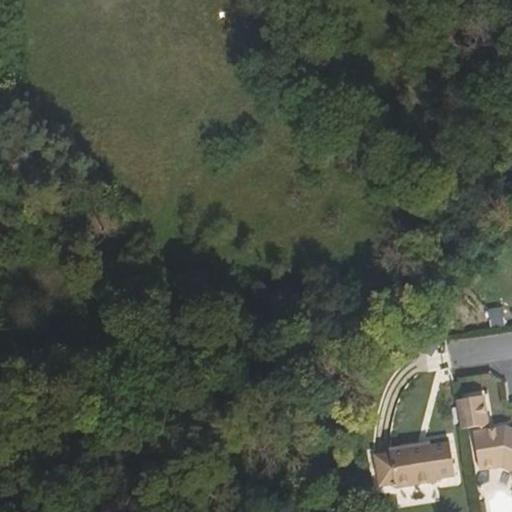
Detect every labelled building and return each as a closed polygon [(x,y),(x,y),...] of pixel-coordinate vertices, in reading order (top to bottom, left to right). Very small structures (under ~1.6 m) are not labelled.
[(150,314),(181,331),(188,316),(156,298),(150,314)] [(196,339),(198,335),(202,325),(188,316),(181,331),(196,339)] [(232,356),(238,343),(202,325),(198,335),(232,356)] [(511,427),(506,425),(473,432),(479,469),(500,466),(510,472),(511,485),(511,484),(511,427)] [(431,440),(430,438),(387,445),(386,450),(370,453),(373,482),(391,479),(392,485),(433,478),(433,475),(453,472),(448,438),(431,440)]
